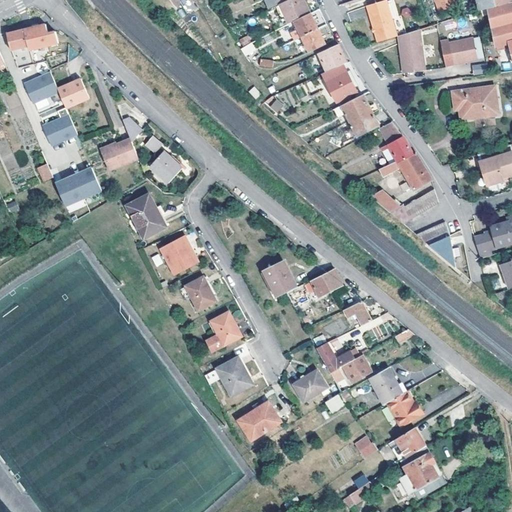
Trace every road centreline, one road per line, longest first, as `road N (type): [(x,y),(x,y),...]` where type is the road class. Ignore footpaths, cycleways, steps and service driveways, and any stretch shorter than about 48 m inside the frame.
road 1 (residential): [(511,404),(217,166)]
road 2 (residential): [(327,0),(457,205),(476,275)]
road 3 (residential): [(217,166),(44,0)]
road 4 (residential): [(217,166),(194,206),(275,356)]
